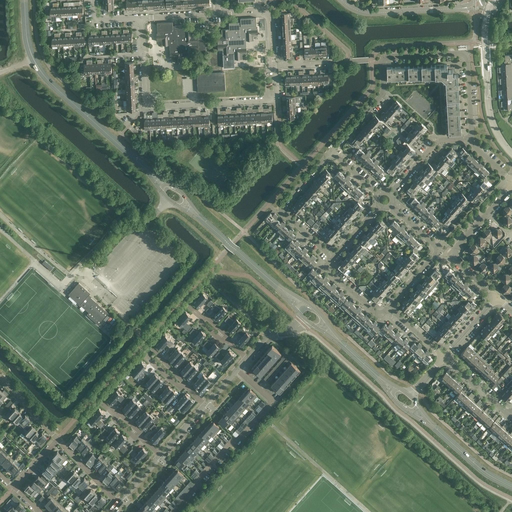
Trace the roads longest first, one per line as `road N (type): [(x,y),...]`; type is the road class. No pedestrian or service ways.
road 1 (residential): [(471,138),(465,54),(387,56),(383,93),(330,152)]
road 2 (secondary): [(21,0),(36,69),(161,192)]
road 3 (secondary): [(172,183),(45,75),(30,46),(26,0)]
road 4 (residential): [(143,54),(144,101),(151,107),(275,100),(274,67)]
road 5 (residential): [(174,511),(273,401),(237,369)]
road 6 (residential): [(498,301),(450,259),(511,187)]
road 7 (residential): [(330,152),(280,209),(332,257)]
road 8 (residential): [(390,205),(438,249),(388,308)]
road 9 (secondary): [(406,411),(511,489)]
road 10 (secondary): [(511,485),(484,470),(416,403)]
